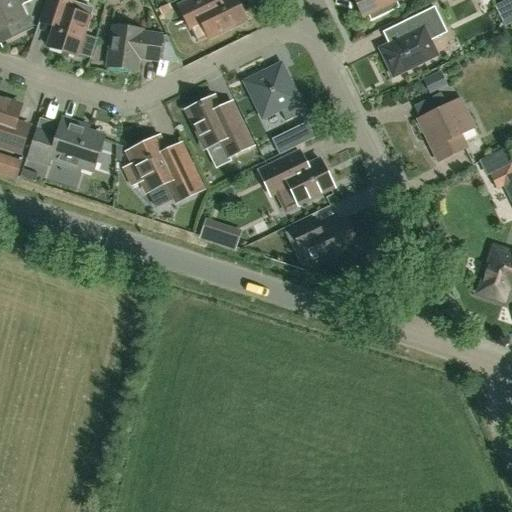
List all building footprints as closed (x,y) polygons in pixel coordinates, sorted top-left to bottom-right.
[(2,0),(0,1),(0,30),(6,28),(11,39),(32,28),(33,25),(29,16),(25,18),(19,7),(33,0),(2,0)] [(95,40),(83,36),(91,9),(75,4),(75,0),(45,0),(38,23),(53,28),(47,47),(76,57),(76,55),(89,59),(95,40)] [(190,29),(201,23),(209,38),(245,20),(235,0),(220,0),(219,0),(190,0),(178,6),(190,29)] [(395,0),(353,0),(362,17),(366,15),(370,22),(400,8),(395,0)] [(405,37),(380,50),(393,76),(436,56),(429,41),(446,33),(434,8),(399,25),(405,37)] [(158,61),(162,36),(142,33),(142,30),(112,26),(107,67),(136,71),(138,58),(158,61)] [(173,78),(173,63),(162,63),(162,78),(173,78)] [(286,122),(304,113),(280,65),(245,82),(262,118),(279,109),(286,122)] [(445,69),(427,79),(436,95),(454,85),(445,69)] [(460,99),(446,106),(440,93),(414,106),(420,119),(418,120),(438,162),(467,149),(460,135),(474,128),(460,99)] [(227,158),(252,146),(231,102),(218,109),(213,98),(187,111),(205,149),(219,142),(227,158)] [(0,146),(20,153),(29,127),(16,123),(21,106),(0,99),(0,146)] [(93,170),(103,139),(87,133),(88,128),(62,120),(57,137),(38,130),(28,159),(48,166),(51,156),(93,170)] [(158,138),(127,153),(133,164),(123,168),(132,186),(142,182),(147,192),(167,183),(177,202),(202,190),(180,144),(165,152),(158,138)] [(319,160),(307,166),(300,151),(259,172),(270,195),(289,186),(298,205),(333,188),(319,160)] [(22,166),(9,162),(4,176),(17,180),(22,166)] [(502,184),(511,179),(511,166),(511,165),(490,175),(496,189),(503,185),(502,184)] [(321,260),(358,243),(345,218),(320,230),(314,218),(291,229),(301,251),(314,244),(321,260)] [(235,247),(239,233),(206,222),(201,236),(235,247)] [(511,286),(511,253),(508,252),(507,255),(492,250),(478,293),(503,301),(508,285),(511,286)]
